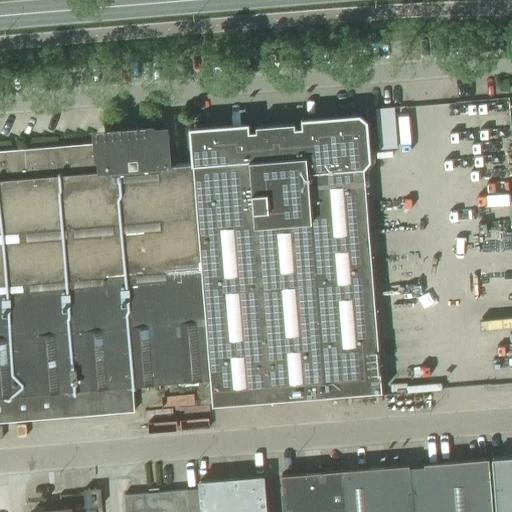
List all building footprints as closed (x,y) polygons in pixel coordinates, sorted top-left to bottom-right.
[(397,105),(378,105),(380,146),(398,146),(397,105)] [(212,396),(213,405),(381,390),(383,390),(378,344),(378,325),(364,166),(370,159),(367,120),(359,113),(303,118),(304,125),(249,130),(248,122),(191,127),(191,131),(194,161),(212,396)] [(0,420),(135,409),(132,383),(198,377),(199,397),(212,396),(194,161),(157,165),(154,136),(0,150),(0,420)] [(511,511),(511,454),(492,456),(496,511),(511,511)] [(425,463),(408,465),(412,511),(494,511),(490,456),(425,462),(425,463)] [(408,461),(345,467),(348,511),(412,511),(408,465),(408,461)] [(284,511),(348,511),(345,467),(281,472),(284,511)] [(146,491),(123,493),(124,511),(264,511),(264,498),(262,474),(200,478),(197,479),(198,487),(195,487),(163,490),(160,490),(159,485),(158,485),(149,486),(147,486),(145,486),(146,491)] [(85,488),(86,506),(99,505),(98,487),(85,488)]
